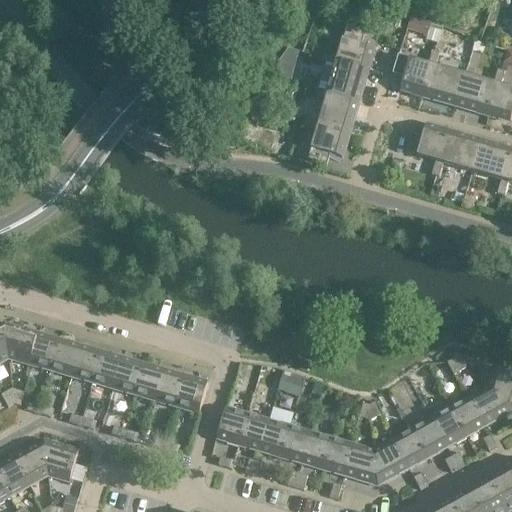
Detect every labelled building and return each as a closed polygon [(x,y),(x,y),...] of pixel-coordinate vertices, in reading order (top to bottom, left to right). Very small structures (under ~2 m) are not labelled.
[(411,18),(407,30),(427,37),(426,41),(437,44),(442,28),(411,18)] [(324,54),(323,58),(368,72),(372,59),(370,58),(373,49),(361,45),(364,34),(346,28),(337,58),(324,54)] [(275,66),(272,77),(283,80),(286,69),(292,71),(297,51),(287,49),(275,66)] [(428,66),(398,57),(393,76),(404,79),(401,91),(410,93),(409,95),(422,99),(436,53),(432,52),(428,66)] [(440,54),(436,53),(422,99),(435,103),(436,101),(455,107),(465,76),(436,68),(440,54)] [(368,72),(323,58),(322,62),(335,65),(327,95),(357,104),(362,84),(365,85),(368,72)] [(493,85),(465,76),(455,107),(475,112),(474,114),(488,118),(501,73),(498,71),(493,85)] [(505,74),(501,73),(488,118),(501,122),(501,120),(510,123),(511,116),(511,89),(501,87),(505,74)] [(357,104),(327,95),(318,124),(305,120),(304,123),(350,137),(353,124),(351,123),(357,104)] [(350,137),(304,123),(303,127),(316,131),(307,161),(326,167),(329,156),(341,159),(344,150),(346,150),(350,137)] [(435,130),(426,127),(422,139),(411,135),(405,154),(435,163),(431,176),(435,177),(449,132),(436,128),(435,130)] [(462,136),(449,132),(435,177),(439,179),(443,165),(472,174),(481,143),(462,137),(462,136)] [(500,149),(481,143),(472,174),(501,182),(497,195),(501,197),(511,157),(511,149),(501,147),(500,149)] [(511,157),(501,197),(504,198),(508,184),(511,184),(511,157)] [(392,160),(389,171),(400,174),(402,163),(392,160)] [(455,193),(453,200),(462,203),(465,197),(455,193)] [(28,331),(5,324),(8,360),(28,366),(37,335),(27,332),(28,331)] [(46,338),(37,335),(28,366),(50,372),(59,340),(46,336),(46,338)] [(72,344),(59,340),(50,372),(71,378),(80,347),(72,345),(72,344)] [(88,350),(80,347),(71,378),(92,384),(102,352),(88,348),(88,350)] [(115,356),(102,352),(92,384),(114,391),(122,360),(114,358),(115,356)] [(454,354),(452,361),(464,369),(468,358),(454,354)] [(131,362),(122,360),(114,391),(135,397),(144,364),(131,361),(131,362)] [(464,369),(452,361),(446,364),(453,375),(464,369)] [(157,368),(144,364),(135,397),(156,403),(165,372),(157,370),(157,368)] [(511,372),(494,367),(488,387),(505,418),(510,415),(511,412),(511,372)] [(172,374),(165,372),(156,403),(177,409),(186,377),(173,373),(172,374)] [(283,376),(278,392),(284,394),(289,377),(283,376)] [(208,383),(186,377),(177,409),(199,415),(208,383)] [(505,418),(488,387),(470,397),(486,426),(494,421),(495,423),(505,418)] [(14,406),(12,390),(2,396),(5,404),(8,408),(8,409),(14,406)] [(23,393),(12,390),(14,406),(19,407),(23,393)] [(486,426),(470,397),(449,409),(466,439),(478,432),(477,431),(486,426)] [(26,403),(25,409),(24,411),(37,415),(40,407),(26,403)] [(382,416),(375,404),(369,407),(371,422),(382,416)] [(369,407),(363,405),(361,411),(359,418),(371,422),(369,407)] [(53,411),(40,407),(37,415),(51,419),(52,415),(53,411)] [(248,415),(226,409),(217,439),(226,442),(225,444),(239,448),(248,415)] [(466,439),(449,409),(430,419),(446,448),(453,444),(454,446),(466,439)] [(254,417),(248,415),(239,448),(252,452),(253,450),(260,452),(269,421),(254,417)] [(69,416),(67,420),(66,424),(80,427),(82,419),(69,416)] [(96,423),(82,419),(80,427),(93,431),(96,423)] [(446,448),(430,419),(411,430),(428,461),(439,454),(439,452),(446,448)] [(290,427),(269,421),(260,452),(268,454),(267,456),(281,460),(290,427)] [(312,433),(290,427),(281,460),(295,464),(295,462),(303,464),(312,433)] [(110,428),(109,432),(108,436),(122,440),(124,431),(110,428)] [(428,461),(411,430),(391,441),(407,470),(415,465),(416,467),(428,461)] [(138,435),(124,431),(122,440),(136,444),(137,440),(138,435)] [(332,439),(312,433),(303,464),(310,466),(310,468),(323,472),(332,439)] [(483,441),(488,451),(490,454),(497,450),(491,439),(490,437),(483,441)] [(355,445),(332,439),(323,472),(337,476),(337,474),(346,477),(355,445)] [(153,440),(152,444),(151,448),(164,452),(167,444),(153,440)] [(407,470),(391,441),(374,451),(378,486),(384,485),(400,476),(399,474),(407,470)] [(48,478),(44,444),(38,445),(31,449),(32,450),(23,455),(39,483),(48,478)] [(50,444),(44,444),(48,478),(69,484),(75,465),(79,452),(50,444)] [(181,447),(167,444),(164,452),(178,456),(179,452),(181,447)] [(374,451),(355,445),(346,477),(356,480),(355,482),(371,486),(378,486),(374,451)] [(459,454),(452,458),(459,471),(466,467),(464,464),(459,454)] [(39,483),(23,455),(15,460),(14,458),(2,465),(18,495),(39,483)] [(459,471),(452,458),(444,462),(451,475),(459,471)] [(234,464),(220,459),(218,467),(232,471),(234,464)] [(250,460),(246,471),(245,475),(253,477),(257,463),(250,460)] [(265,465),(257,463),(253,477),(261,479),(265,465)] [(0,504),(18,495),(2,465),(0,466),(0,504)] [(511,511),(511,474),(510,471),(490,481),(507,511),(511,511)] [(292,473),(288,483),(287,487),(295,489),(300,475),(292,473)] [(308,477),(300,475),(295,489),(303,492),(304,488),(308,477)] [(421,476),(413,480),(420,492),(428,488),(421,476)] [(507,511),(490,481),(471,492),(482,511),(507,511)] [(334,485),(331,496),(330,499),(338,502),(341,490),(342,487),(334,485)] [(482,511),(471,492),(452,503),(456,511),(482,511)] [(456,511),(452,503),(434,511),(456,511)]
